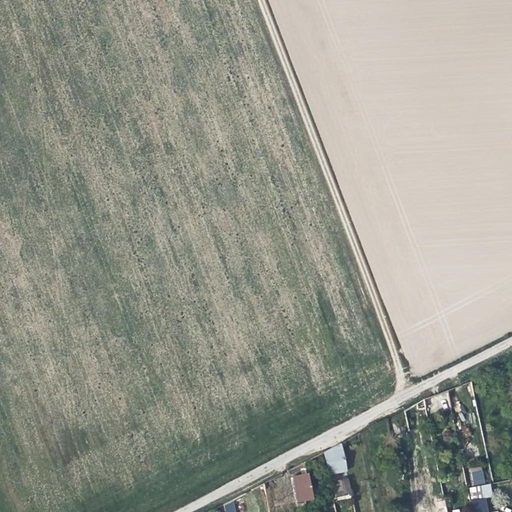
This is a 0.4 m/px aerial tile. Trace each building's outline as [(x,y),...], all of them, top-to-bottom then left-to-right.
[(414,410),(416,410),(424,408),(422,400),(413,405),(414,410)] [(419,425),(427,424),(424,408),(416,410),(419,425)] [(345,471),(339,444),(322,453),(327,475),(345,471)] [(470,471),(473,485),(485,483),(482,468),(470,471)] [(311,500),(306,475),(290,478),(295,503),(311,500)] [(348,477),(331,481),(336,500),(353,496),(348,477)] [(468,489),(470,500),(483,497),(481,486),(468,489)] [(422,495),(425,511),(433,509),(430,493),(422,495)] [(233,511),(231,500),(222,505),(223,511),(233,511)]
